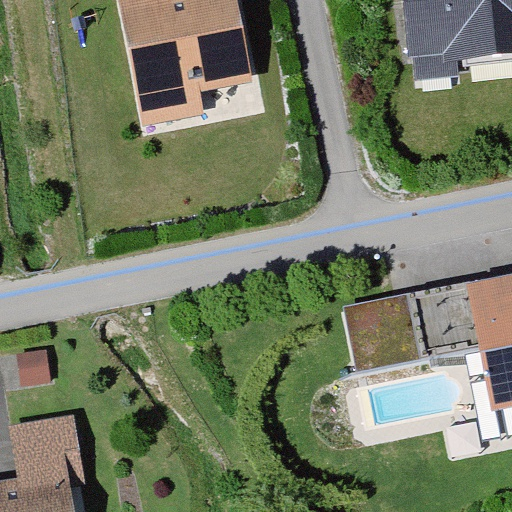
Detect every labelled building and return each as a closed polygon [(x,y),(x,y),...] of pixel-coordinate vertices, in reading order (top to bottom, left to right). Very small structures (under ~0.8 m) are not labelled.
[(109,0),(137,138),(201,125),(198,111),(252,100),(232,0),(222,0),(178,9),(176,0),(109,0)] [(511,0),(392,0),(399,79),(511,69),(511,0)] [(340,305),(356,371),(412,357),(397,291),(340,305)] [(511,292),(463,301),(484,422),(511,417),(511,292)] [(13,367),(16,400),(46,397),(43,364),(13,367)] [(0,498),(0,511),(63,511),(62,504),(78,501),(67,434),(3,444),(11,497),(0,498)]
